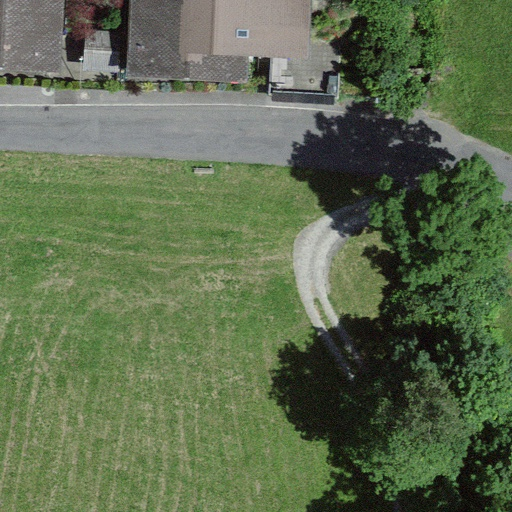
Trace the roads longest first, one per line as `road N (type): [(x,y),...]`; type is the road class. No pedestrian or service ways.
road 1 (tertiary): [(0,133),(337,136),(409,147),(511,184)]
road 2 (track): [(484,171),(477,198),(393,196),(350,209),(305,258),(307,295),(334,334),(402,481),(400,511)]
